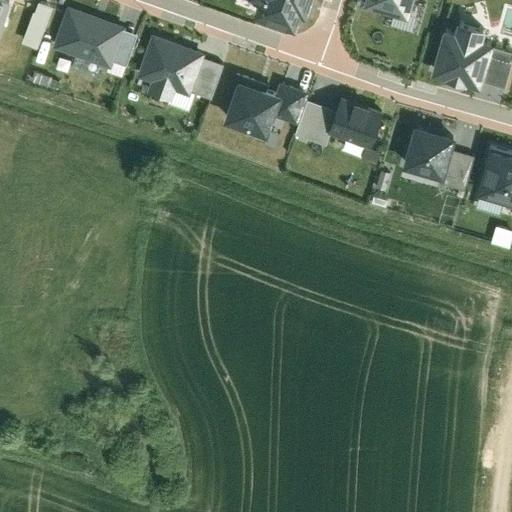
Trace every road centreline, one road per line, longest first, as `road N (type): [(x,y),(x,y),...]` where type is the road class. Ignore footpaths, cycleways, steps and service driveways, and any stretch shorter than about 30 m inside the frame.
road 1 (residential): [(318,54),(511,116)]
road 2 (residential): [(161,0),(318,54)]
